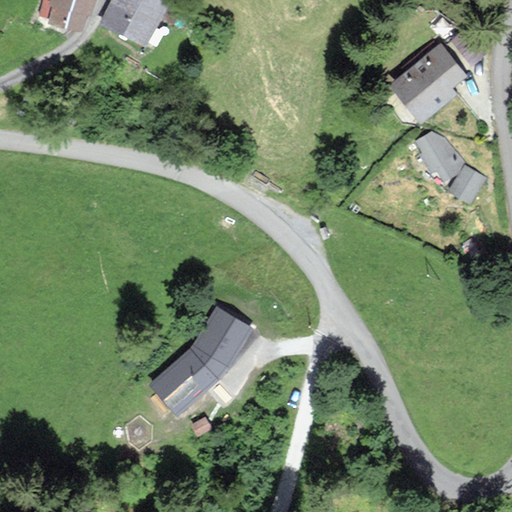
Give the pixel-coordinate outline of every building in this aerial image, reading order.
[(94,0),(52,0),(51,4),(56,5),(51,21),(79,30),(86,9),(91,11),(94,0)] [(165,0),(115,0),(103,25),(142,45),(165,0)] [(441,46),(393,85),(422,121),(455,94),(449,88),(465,75),(441,46)] [(446,140),(432,134),(419,142),(425,153),(422,155),(433,171),(437,168),(445,180),(465,165),(446,140)] [(466,166),(451,190),(469,202),(485,178),(466,166)] [(195,351),(156,382),(175,410),(219,372),(249,330),(221,312),(195,351)]
